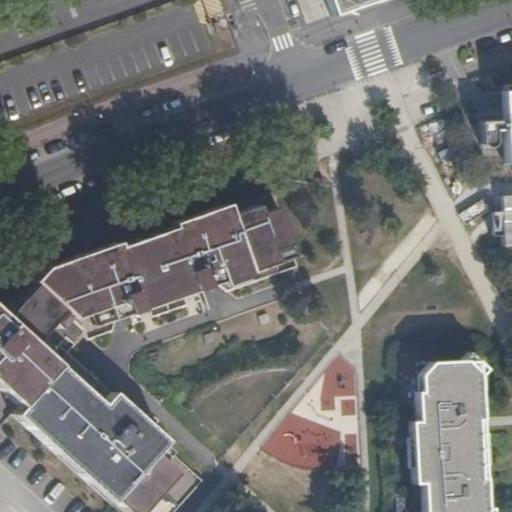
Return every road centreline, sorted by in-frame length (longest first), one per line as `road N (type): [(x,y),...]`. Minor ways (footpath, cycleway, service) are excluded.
road 1 (residential): [(293,80),(0,193)]
road 2 (residential): [(511,6),(293,80)]
